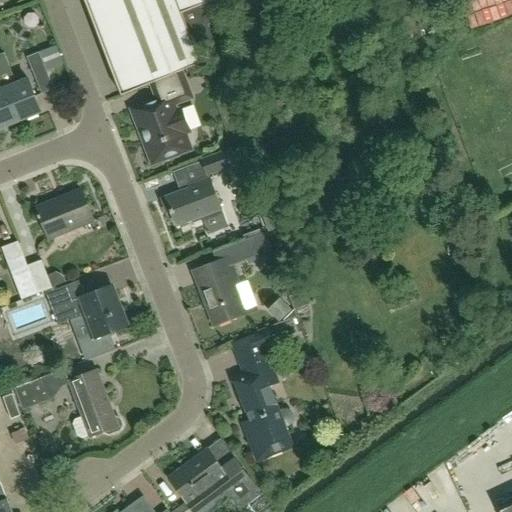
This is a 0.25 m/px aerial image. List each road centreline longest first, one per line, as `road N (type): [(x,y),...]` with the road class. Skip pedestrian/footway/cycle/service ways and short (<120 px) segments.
road 1 (residential): [(68,500),(187,418),(195,400),(194,374),(103,137)]
road 2 (residential): [(103,137),(53,0)]
